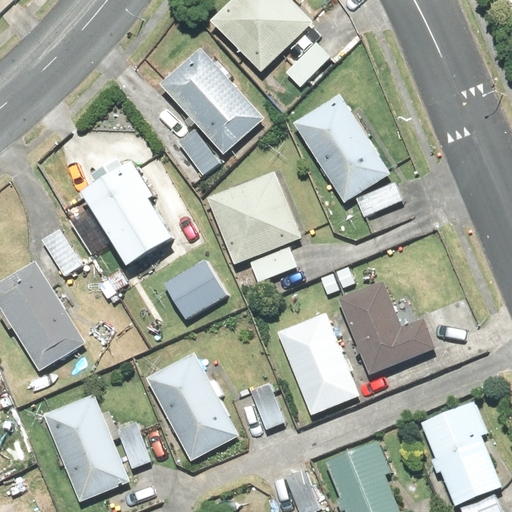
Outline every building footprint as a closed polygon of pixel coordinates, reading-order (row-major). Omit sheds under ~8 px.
[(302,0),(240,0),(219,19),(270,75),(325,24),(302,0)] [(209,48),(170,82),(232,154),(271,120),(209,48)] [(347,95),(302,124),(352,201),(397,172),(347,95)] [(225,165),(197,130),(181,143),(209,178),(225,165)] [(104,185),(93,191),(139,266),(183,239),(160,200),(165,197),(143,161),(131,168),(125,158),(97,175),(104,185)] [(283,171),(216,198),(242,264),(309,237),(283,171)] [(400,184),(361,200),(375,234),(415,218),(400,184)] [(65,229),(47,239),(70,280),(89,269),(65,229)] [(118,254),(102,265),(121,293),(137,283),(118,254)] [(43,260),(0,285),(0,291),(47,370),(93,343),(43,260)] [(391,279),(345,298),(377,375),(442,348),(429,318),(410,325),(391,279)] [(335,315),(286,334),(318,416),(367,398),(335,315)] [(201,353),(154,378),(198,460),(245,435),(201,353)] [(276,384),(252,393),(267,432),(291,423),(276,384)] [(103,395),(52,415),(87,503),(138,483),(103,395)] [(484,401),(430,423),(463,508),(511,488),(511,486),(491,434),(497,432),(484,401)] [(384,441),(333,462),(354,511),(408,511),(393,476),(397,474),(384,441)] [(308,471),(290,478),(303,511),(320,511),(324,511),(308,471)]
